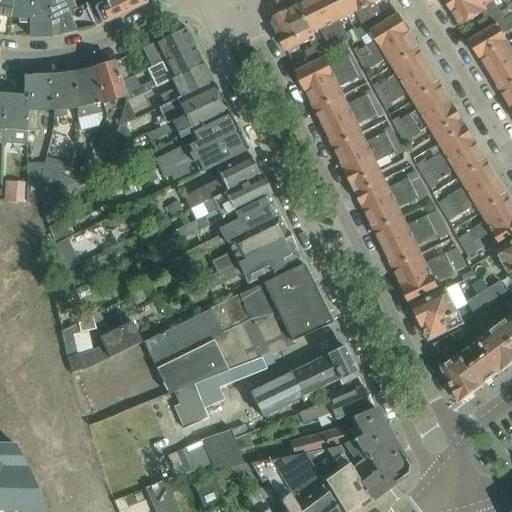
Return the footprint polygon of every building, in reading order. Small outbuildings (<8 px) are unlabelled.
[(8,17),(10,0),(0,0),(0,16),(3,18),(8,17)] [(29,24),(29,0),(10,0),(8,17),(17,16),(17,24),(29,24)] [(49,0),(29,0),(29,24),(30,37),(50,37),(50,35),(49,0)] [(49,0),(50,35),(59,35),(58,17),(63,16),(69,13),(63,0),(49,0)] [(95,27),(144,3),(143,1),(143,0),(90,0),(84,3),(95,27)] [(319,0),(310,0),(300,5),(316,36),(324,32),(329,44),(322,47),(327,57),(343,49),(341,45),(319,0)] [(348,15),(340,0),(319,0),(341,45),(350,41),(340,19),(348,15)] [(375,28),(361,0),(340,0),(348,15),(356,11),(367,34),(371,31),(375,28)] [(381,0),(361,0),(375,28),(399,15),(395,8),(380,16),(374,4),(381,0)] [(494,25),(478,0),(444,0),(445,0),(461,26),(482,12),(485,17),(479,22),(484,31),(494,25)] [(494,0),(478,0),(494,25),(506,20),(501,10),(494,0)] [(316,36),(300,5),(276,17),(275,17),(273,24),(287,52),(310,40),(314,47),(306,50),(312,64),(327,57),(322,47),(316,36)] [(365,59),(410,32),(399,14),(399,15),(375,28),(371,31),(367,34),(363,36),(368,44),(359,49),(365,59)] [(508,40),(504,33),(511,28),(511,15),(506,20),(494,25),(484,31),(470,40),(469,40),(480,58),(508,40)] [(71,34),(63,16),(58,17),(59,35),(63,35),(71,34)] [(185,28),(160,40),(142,49),(151,69),(195,47),(185,28)] [(392,66),(420,50),(410,32),(365,59),(369,68),(387,57),(392,66)] [(490,74),(511,61),(511,46),(508,40),(480,58),(490,74)] [(202,62),(195,47),(151,69),(138,76),(143,86),(139,87),(135,77),(120,84),(124,96),(125,96),(126,99),(127,99),(170,79),(171,81),(203,65),(202,62)] [(354,50),(360,62),(365,59),(359,49),(358,47),(354,50)] [(385,94),(430,67),(420,50),(392,66),(397,73),(379,83),(385,94)] [(348,56),(354,68),(358,66),(350,53),(348,54),(348,56)] [(306,92),(307,91),(354,68),(348,56),(330,65),(327,57),(312,64),(297,72),(306,92)] [(360,62),(367,75),(372,72),(369,68),(365,59),(360,62)] [(511,84),(511,61),(490,74),(500,91),(511,84)] [(124,96),(120,84),(113,63),(93,70),(102,102),(101,102),(101,103),(124,96)] [(165,107),(212,83),(203,65),(171,81),(175,87),(159,94),(164,104),(165,107)] [(358,66),(354,68),(358,76),(361,81),(365,79),(358,66)] [(441,85),(430,67),(385,94),(390,102),(408,92),(413,101),(441,85)] [(316,110),(345,96),(340,85),(358,76),(354,68),(307,91),(316,110)] [(72,74),(71,74),(78,108),(77,108),(78,112),(78,120),(93,116),(94,120),(99,119),(102,118),(101,114),(98,103),(101,102),(102,102),(93,70),(88,71),(72,74)] [(78,108),(71,74),(54,77),(53,77),(53,114),(54,114),(54,118),(66,116),(66,114),(77,112),(77,108),(78,108)] [(53,114),(53,77),(33,77),(33,79),(24,78),(24,91),(24,111),(26,111),(26,133),(37,132),(37,114),(53,114)] [(373,86),(379,97),(385,94),(379,83),(379,82),(373,86)] [(166,125),(167,125),(220,99),(212,83),(165,107),(164,104),(157,107),(165,123),(166,125)] [(511,108),(511,107),(511,84),(500,91),(511,108)] [(451,102),(441,85),(413,101),(418,108),(400,118),(406,129),(451,102)] [(367,94),(373,105),(377,103),(370,90),(366,92),(367,94)] [(24,111),(24,91),(12,91),(11,97),(2,97),(0,143),(26,145),(26,133),(26,111),(24,111)] [(325,129),(373,105),(367,94),(349,103),(345,96),(316,110),(325,129)] [(379,97),(386,111),(392,107),(390,102),(385,94),(379,97)] [(128,102),(127,99),(126,99),(125,99),(117,127),(125,124),(124,122),(135,117),(128,102)] [(192,133),(228,115),(220,99),(167,125),(166,125),(165,123),(146,133),(150,141),(174,129),(179,137),(191,132),(192,133)] [(462,120),(451,102),(406,129),(411,137),(429,127),(435,136),(462,120)] [(377,103),(373,105),(379,119),(384,116),(377,103)] [(364,133),(358,122),(370,116),(373,122),(379,119),(373,105),(325,129),(334,147),(364,133)] [(159,169),(236,132),(228,115),(192,133),(195,140),(186,145),(186,143),(154,159),(159,169)] [(392,121),(398,133),(406,129),(400,118),(399,117),(392,121)] [(476,145),(466,127),(462,120),(435,136),(442,147),(444,151),(426,160),(432,171),(476,145)] [(132,140),(125,124),(117,127),(113,141),(110,148),(110,150),(132,140)] [(386,131),(391,143),(397,140),(391,127),(385,130),(386,131)] [(398,133),(405,146),(413,142),(411,137),(406,129),(398,133)] [(343,166),(391,143),(386,131),(367,141),(364,133),(334,147),(343,166)] [(236,132),(159,169),(163,177),(170,174),(173,180),(189,173),(186,166),(188,164),(188,163),(196,159),(202,171),(203,173),(246,151),(236,132)] [(113,141),(98,135),(97,135),(95,143),(110,148),(113,141)] [(397,140),(391,143),(396,151),(398,155),(404,152),(397,140)] [(353,185),(382,170),(377,160),(395,151),(391,143),(343,166),(353,185)] [(460,178),(487,163),(476,145),(432,171),(437,179),(455,169),(460,178)] [(107,158),(102,177),(120,168),(113,155),(107,158)] [(202,204),(259,177),(248,155),(216,170),(219,178),(183,196),(189,208),(202,202),(202,204)] [(425,159),(416,165),(423,177),(432,171),(426,160),(425,159)] [(454,206),(497,180),(487,163),(460,178),(465,186),(448,196),(454,206)] [(83,176),(82,175),(78,175),(62,168),(60,174),(58,173),(50,193),(52,200),(58,197),(58,196),(77,187),(101,175),(99,168),(95,171),(83,176)] [(50,193),(58,173),(43,170),(40,169),(38,176),(30,201),(42,201),(42,202),(48,202),(52,200),(50,193)] [(390,187),(385,178),(382,170),(353,185),(366,212),(413,189),(408,177),(390,187)] [(407,176),(408,177),(413,189),(422,184),(416,171),(407,176)] [(432,171),(423,177),(431,189),(439,184),(437,179),(432,171)] [(25,183),(24,183),(24,189),(24,202),(26,202),(26,201),(30,201),(38,176),(26,176),(25,183)] [(234,213),(268,196),(259,177),(202,204),(207,214),(175,229),(179,237),(234,212),(234,213)] [(481,213),(507,197),(497,180),(454,206),(458,214),(476,204),(481,213)] [(422,184),(413,189),(418,197),(420,201),(429,197),(422,184)] [(24,189),(4,189),(4,202),(24,202),(24,189)] [(404,217),(399,206),(418,197),(413,189),(366,212),(375,231),(404,217)] [(226,242),(278,216),(268,196),(234,213),(237,219),(218,228),(222,236),(218,238),(217,236),(184,252),(187,259),(220,243),(223,241),(225,240),(226,242)] [(448,196),(438,201),(444,212),(454,206),(448,196)] [(65,212),(58,197),(52,200),(48,202),(42,202),(45,221),(65,212)] [(475,240),(511,218),(511,205),(507,197),(481,213),(486,220),(469,230),(475,240)] [(183,212),(177,201),(166,206),(171,218),(183,212)] [(454,206),(444,212),(448,220),(458,214),(454,206)] [(437,211),(426,215),(432,227),(442,222),(437,211)] [(385,250),(432,227),(426,215),(408,224),(404,217),(375,231),(385,250)] [(289,238),(278,216),(226,242),(231,251),(211,261),(216,271),(217,273),(289,238)] [(67,217),(47,226),(54,241),(74,232),(67,217)] [(492,254),(496,251),(511,241),(511,218),(475,240),(479,249),(487,245),(492,254)] [(442,222),(432,227),(436,235),(438,240),(449,235),(442,222)] [(423,255),(418,244),(436,235),(432,227),(385,250),(394,269),(423,255)] [(469,230),(458,237),(463,247),(475,240),(469,230)] [(248,284),(299,259),(289,238),(217,273),(216,271),(200,280),(205,290),(241,273),(248,284)] [(78,264),(66,239),(52,246),(64,271),(78,264)] [(475,240),(463,247),(468,255),(479,249),(475,240)] [(511,271),(511,241),(496,251),(509,273),(510,272),(511,271)] [(456,247),(445,253),(451,264),(462,259),(456,247)] [(403,288),(451,264),(445,253),(427,262),(423,255),(394,269),(403,287),(402,287),(403,288)] [(138,279),(155,271),(148,256),(131,264),(138,279)] [(462,259),(451,264),(455,272),(466,266),(462,259)] [(331,324),(302,264),(143,343),(157,370),(169,396),(172,394),(193,385),(194,386),(228,372),(261,360),(295,347),(293,343),(328,325),(331,324)] [(442,292),(441,290),(436,281),(455,272),(451,264),(403,288),(412,307),(413,307),(442,292)] [(461,273),(464,279),(474,274),(471,268),(461,273)] [(483,277),(479,279),(477,280),(483,290),(489,287),(483,277)] [(506,277),(489,287),(483,290),(483,291),(489,301),(511,287),(506,277)] [(151,292),(144,279),(127,288),(133,300),(151,292)] [(483,290),(477,280),(472,284),(478,294),(483,291),(483,290)] [(459,313),(448,289),(447,287),(441,290),(442,292),(413,307),(424,330),(425,329),(459,313)] [(489,301),(483,291),(478,294),(467,301),(473,311),(489,301)] [(82,370),(141,341),(130,321),(98,336),(102,345),(90,349),(77,353),(73,334),(79,333),(79,331),(105,326),(99,312),(61,331),(68,359),(71,372),(82,369),(82,370)] [(430,341),(464,323),(459,313),(425,329),(430,341)] [(511,316),(499,327),(511,345),(511,316)] [(469,327),(461,331),(465,339),(473,334),(469,327)] [(511,365),(511,345),(499,327),(472,347),(495,378),(511,365)] [(465,339),(461,331),(453,335),(457,343),(465,339)] [(343,346),(339,348),(316,361),(288,375),(299,397),(300,397),(300,396),(337,377),(341,386),(358,377),(347,355),(343,346)] [(495,378),(472,347),(443,368),(459,402),(462,403),(495,378)] [(223,402),(218,389),(265,371),(261,360),(228,372),(194,386),(193,385),(172,394),(177,407),(175,408),(183,430),(208,420),(203,410),(223,402)] [(299,397),(288,375),(250,394),(254,403),(256,407),(261,416),(299,397)] [(335,420),(372,405),(363,387),(299,414),(299,415),(291,417),(294,425),(302,422),(303,424),(332,412),(335,420)] [(389,439),(382,425),(378,417),(374,408),(348,419),(350,424),(342,426),(342,427),(347,444),(353,440),(364,459),(360,461),(369,473),(375,468),(387,488),(395,482),(405,474),(407,467),(405,464),(391,442),(389,439)] [(342,427),(290,441),(293,454),(294,457),(304,455),(338,449),(347,444),(342,427)] [(244,463),(237,449),(238,449),(234,441),(229,429),(200,439),(174,451),(184,473),(211,463),(213,470),(214,472),(219,471),(218,468),(228,467),(229,469),(249,465),(247,462),(244,463)] [(252,445),(248,435),(234,441),(238,449),(252,445)] [(387,488),(375,468),(369,473),(360,461),(364,459),(353,440),(347,444),(338,449),(370,500),(387,488)] [(0,489),(34,497),(19,511),(47,511),(47,508),(18,448),(20,447),(18,443),(0,443),(0,489)] [(354,511),(370,500),(338,449),(304,455),(320,480),(324,482),(342,511),(354,511)] [(337,511),(321,486),(320,480),(304,455),(294,457),(293,454),(268,459),(298,511),(337,511)] [(298,511),(268,459),(247,462),(249,465),(256,477),(259,482),(266,478),(279,498),(278,499),(285,511),(298,511)] [(256,477),(249,465),(229,469),(232,474),(233,474),(233,475),(246,472),(251,480),(256,477)] [(232,474),(229,469),(228,467),(222,470),(220,471),(224,478),(232,474)] [(228,488),(219,471),(214,472),(213,470),(205,473),(208,479),(210,479),(217,493),(228,488)] [(179,511),(166,479),(145,487),(154,511),(179,511)] [(216,494),(217,493),(210,479),(208,479),(194,485),(204,511),(220,504),(216,494)] [(0,511),(16,511),(17,511),(19,511),(34,497),(0,489),(0,511)] [(269,511),(267,508),(257,489),(247,496),(246,497),(250,504),(252,504),(257,511),(269,511)]
